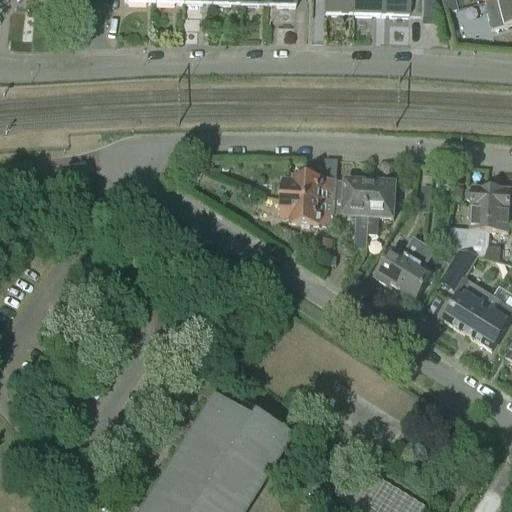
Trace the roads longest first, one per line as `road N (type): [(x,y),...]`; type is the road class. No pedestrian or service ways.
road 1 (residential): [(511,73),(328,64),(0,73)]
road 2 (residential): [(511,416),(133,177),(135,153)]
road 3 (residential): [(511,158),(313,143),(177,143),(135,153)]
